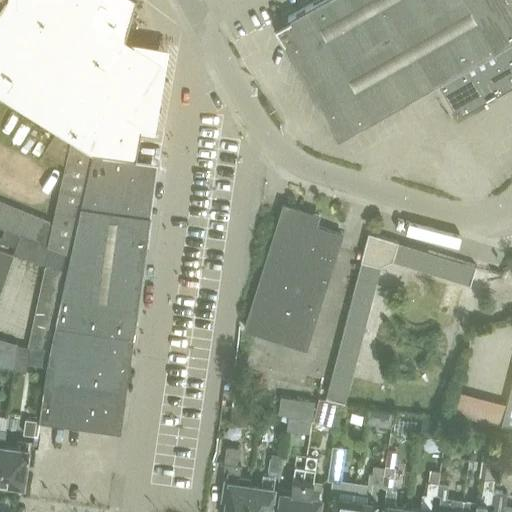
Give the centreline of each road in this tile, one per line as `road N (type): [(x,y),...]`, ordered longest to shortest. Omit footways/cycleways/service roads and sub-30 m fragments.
road 1 (unclassified): [(136,511),(195,50),(209,35)]
road 2 (unclassified): [(209,35),(266,136),(295,163),(459,214),(511,206)]
